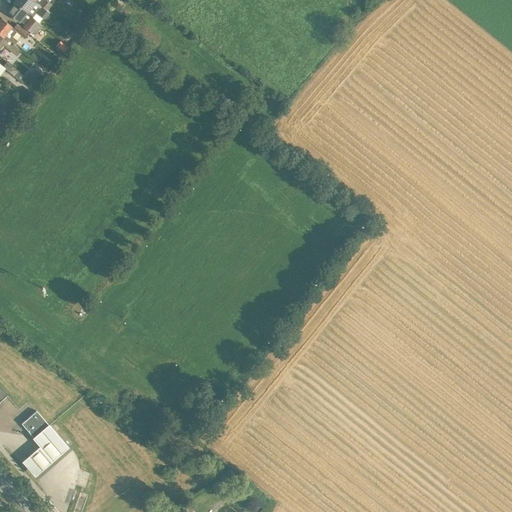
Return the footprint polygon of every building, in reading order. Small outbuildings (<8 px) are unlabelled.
[(49,13),(46,10),(36,2),(33,0),(16,0),(14,3),(32,17),(35,13),(44,19),(49,13)] [(33,0),(36,2),(46,10),(51,4),(45,0),(33,0)] [(119,29),(127,18),(123,15),(127,11),(115,2),(106,12),(114,18),(110,22),(119,29)] [(42,26),(32,17),(14,3),(6,12),(19,23),(20,22),(24,25),(22,27),(34,36),(37,33),(42,26)] [(83,11),(79,21),(86,24),(90,14),(83,11)] [(0,34),(7,40),(14,46),(14,45),(17,41),(12,37),(16,32),(24,39),(28,34),(16,24),(12,28),(10,27),(11,26),(1,18),(0,19),(0,34)] [(61,31),(58,36),(63,40),(67,35),(61,31)] [(20,51),(14,46),(7,40),(0,34),(0,49),(3,46),(9,51),(16,56),(20,51)] [(64,53),(68,48),(60,41),(56,46),(64,53)] [(36,61),(40,57),(35,53),(34,51),(30,56),(31,57),(36,61)] [(27,79),(18,72),(6,62),(2,67),(14,77),(23,84),(27,79)] [(34,70),(27,79),(36,86),(43,78),(34,70)] [(19,106),(22,100),(15,97),(12,102),(19,106)] [(34,439),(49,426),(36,411),(21,424),(34,439)] [(40,446),(22,461),(35,477),(69,447),(49,424),(33,438),(40,446)] [(231,481),(224,485),(225,494),(232,497),(238,492),(238,484),(231,481)]
